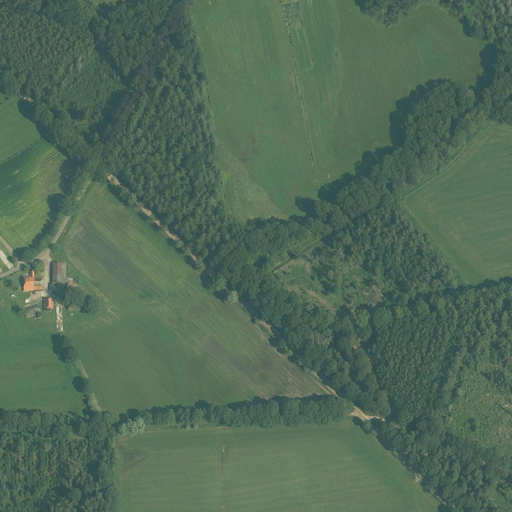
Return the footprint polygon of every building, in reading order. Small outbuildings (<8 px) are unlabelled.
[(65,284),(66,264),(53,264),(52,284),(65,284)] [(33,290),(42,290),(42,279),(35,279),(34,272),(30,272),(30,278),(23,278),(23,292),(33,292),(33,290)] [(76,293),(77,284),(68,283),(66,292),(76,293)] [(44,310),(53,310),(53,300),(43,300),(44,310)] [(68,312),(89,311),(89,302),(67,303),(68,312)] [(41,318),(40,314),(41,314),(38,306),(24,310),(26,318),(36,315),(37,319),(41,318)]
